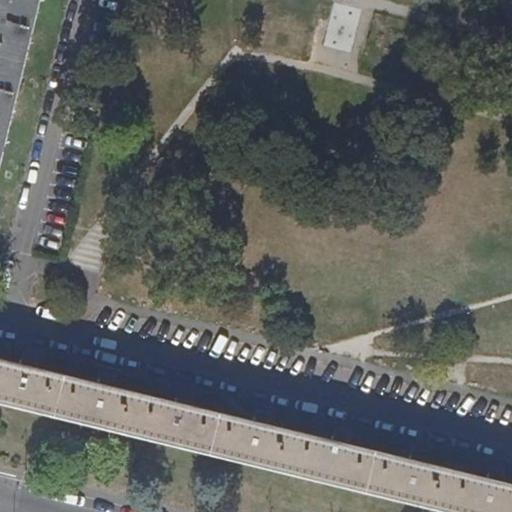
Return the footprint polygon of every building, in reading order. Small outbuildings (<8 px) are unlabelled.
[(0,0),(0,152),(37,0),(0,0)] [(36,370),(38,361),(24,358),(22,366),(36,370)] [(511,511),(511,486),(498,484),(484,480),(420,464),(406,461),(346,446),(332,442),(270,427),(254,424),(192,408),(176,404),(113,389),(98,385),(36,370),(22,366),(0,361),(0,403),(450,511),(511,511)] [(113,389),(115,380),(101,376),(98,385),(113,389)] [(192,408),(194,399),(178,395),(176,404),(192,408)] [(270,427),(272,418),(257,414),(254,424),(270,427)] [(346,446),(348,436),(334,433),(332,442),(346,446)] [(420,464),(422,454),(408,451),(406,461),(420,464)] [(498,484),(501,474),(487,470),(484,480),(498,484)]
